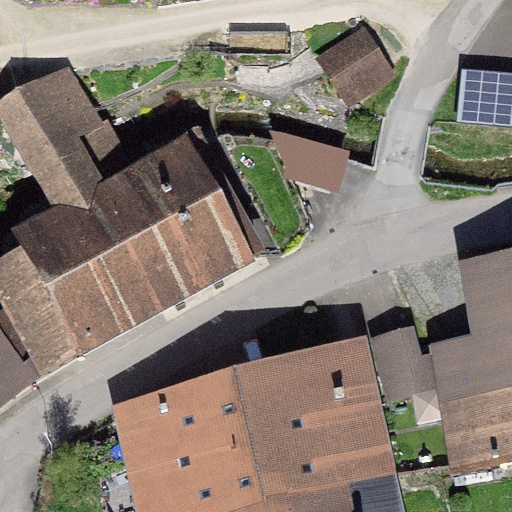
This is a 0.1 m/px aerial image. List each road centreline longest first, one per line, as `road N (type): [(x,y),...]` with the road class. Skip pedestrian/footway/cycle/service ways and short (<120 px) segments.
road 1 (residential): [(0,472),(148,355),(407,239)]
road 2 (residential): [(478,0),(409,112),(387,186),(407,239)]
